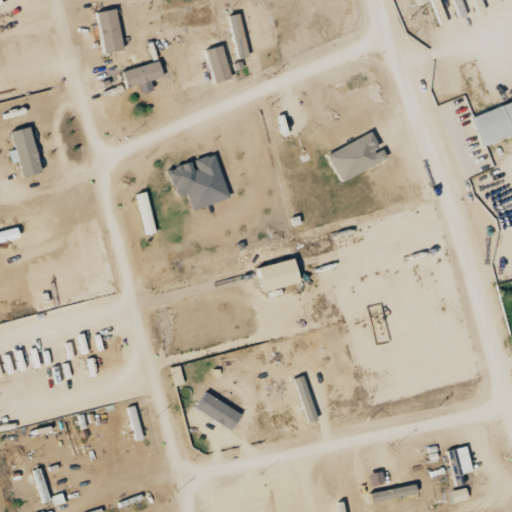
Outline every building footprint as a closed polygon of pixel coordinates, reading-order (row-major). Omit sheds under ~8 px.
[(95,13),(105,53),(124,49),(114,9),(95,13)] [(245,57),(241,17),(235,18),(235,21),(232,21),(236,58),(245,57)] [(230,78),(221,46),(205,51),(214,83),(230,78)] [(122,72),(127,88),(162,77),(157,61),(122,72)] [(511,102),(472,116),(481,145),(511,135),(511,102)] [(23,177),(41,173),(29,127),(11,132),(23,177)] [(339,181),(385,161),(372,133),(327,153),(339,181)] [(229,198),(214,154),(192,161),(168,170),(177,198),(187,194),(192,211),(229,198)] [(258,268),(264,292),(299,284),(294,259),(258,268)] [(241,411),(203,395),(195,412),(233,429),(241,411)] [(472,472),(466,446),(446,451),(455,486),(464,484),(461,474),(472,472)] [(416,495),(415,486),(369,493),(371,502),(416,495)]
